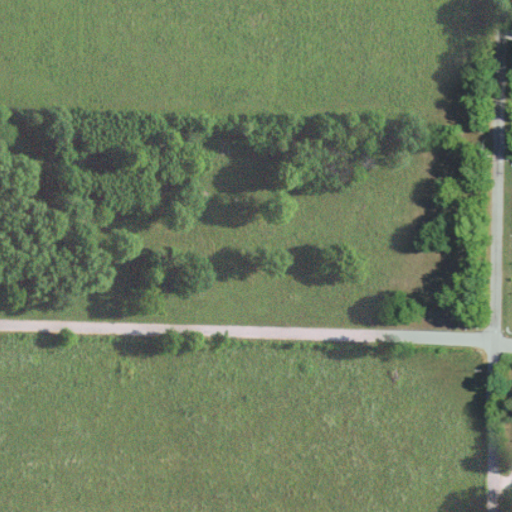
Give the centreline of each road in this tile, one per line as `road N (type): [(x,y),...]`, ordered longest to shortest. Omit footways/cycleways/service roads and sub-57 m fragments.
road 1 (residential): [(491,511),(504,0)]
road 2 (residential): [(495,347),(0,327)]
